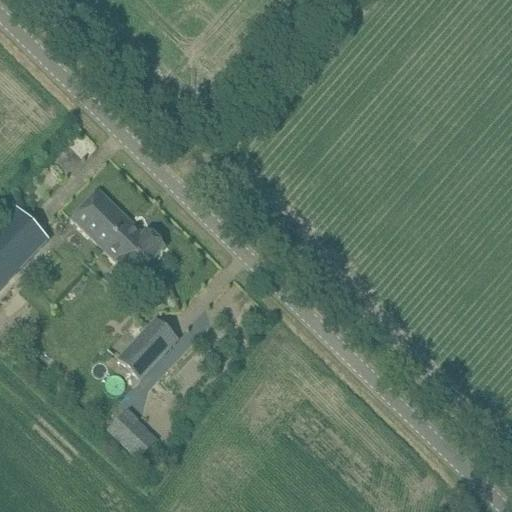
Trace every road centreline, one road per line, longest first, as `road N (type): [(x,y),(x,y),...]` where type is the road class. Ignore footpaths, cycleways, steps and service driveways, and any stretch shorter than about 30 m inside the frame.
road 1 (unclassified): [(510,511),(0,14)]
road 2 (track): [(333,0),(172,182)]
